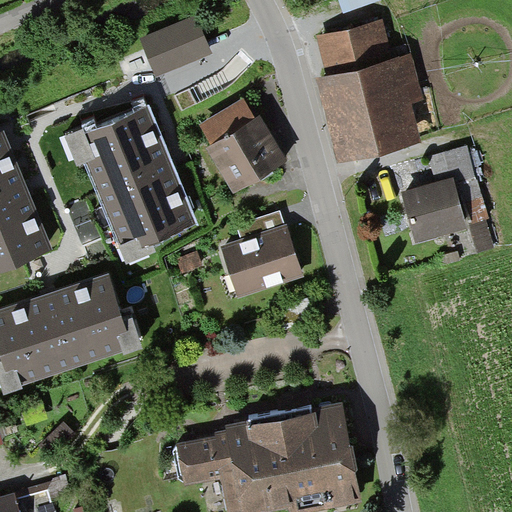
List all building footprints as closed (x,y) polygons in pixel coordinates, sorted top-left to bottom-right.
[(210,52),(195,13),(141,33),(156,72),(210,52)] [(330,75),(398,57),(387,17),(319,36),(330,75)] [(343,161),(427,138),(417,102),(428,99),(416,52),(398,57),(330,75),(321,78),(343,161)] [(241,186),(288,156),(249,94),(201,123),(241,186)] [(77,136),(127,254),(199,224),(149,106),(77,136)] [(0,271),(55,249),(7,131),(0,134),(0,271)] [(497,240),(467,141),(426,154),(435,179),(454,174),(468,223),(476,246),(497,240)] [(416,237),(468,223),(454,174),(435,179),(415,185),(402,188),(416,237)] [(301,271),(281,209),(236,223),(241,239),(223,245),(238,292),(301,271)] [(107,273),(0,307),(0,341),(12,380),(129,343),(107,273)] [(290,511),(362,497),(342,399),(312,405),(308,387),(272,394),(275,411),(212,423),(214,433),(178,440),(186,482),(223,475),(230,511),(232,511),(288,501),(290,511)] [(42,442),(53,454),(76,432),(64,420),(42,442)] [(0,511),(55,511),(48,487),(16,496),(14,490),(0,494),(0,511)]
